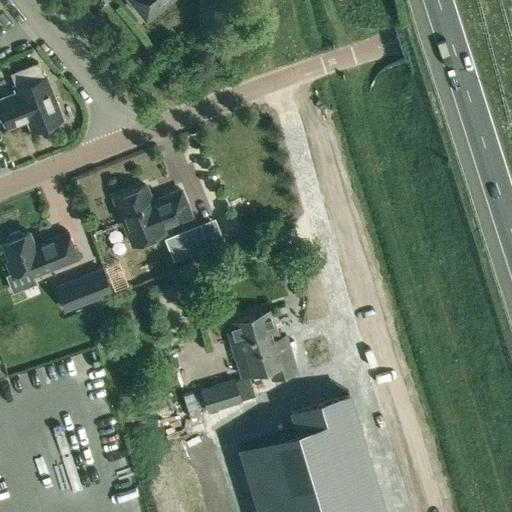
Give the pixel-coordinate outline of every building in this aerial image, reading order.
[(143,12),(145,14),(162,0),(133,0),(135,1),(132,3),(141,13),(143,12)] [(38,62),(11,73),(17,88),(16,88),(18,92),(0,98),(0,102),(4,112),(0,114),(4,124),(8,123),(9,125),(28,118),(32,129),(62,118),(46,76),(44,77),(38,62)] [(145,184),(114,197),(132,243),(164,231),(162,227),(191,215),(181,189),(152,201),(145,184)] [(195,226),(173,235),(181,255),(204,246),(195,226)] [(6,261),(11,274),(29,267),(32,275),(78,257),(68,231),(38,242),(38,243),(34,245),(28,231),(22,233),(19,230),(9,234),(9,239),(3,241),(10,259),(6,261)] [(110,290),(102,268),(87,274),(89,281),(67,290),(72,304),(66,306),(65,306),(66,308),(110,290)] [(268,310),(225,323),(235,357),(245,355),(250,372),(269,367),(272,379),(296,371),(285,335),(280,337),(277,327),(274,328),(268,310)] [(234,379),(201,389),(208,411),(241,401),(234,379)] [(297,427),(239,444),(259,511),(385,511),(349,392),(291,409),(297,427)]
